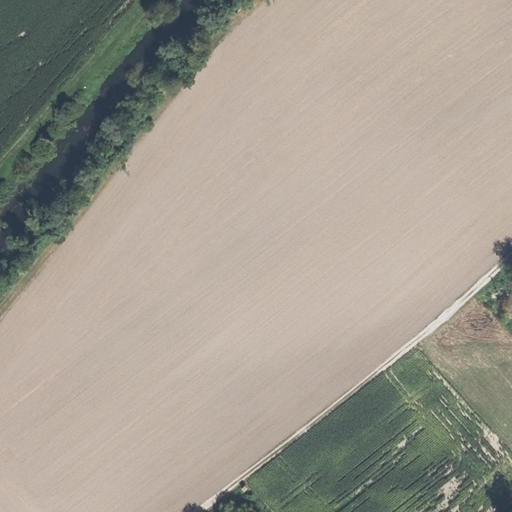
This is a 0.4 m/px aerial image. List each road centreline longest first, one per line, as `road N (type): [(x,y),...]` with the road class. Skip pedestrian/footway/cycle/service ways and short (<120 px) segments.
road 1 (track): [(511,256),(197,511)]
road 2 (track): [(0,171),(151,0)]
